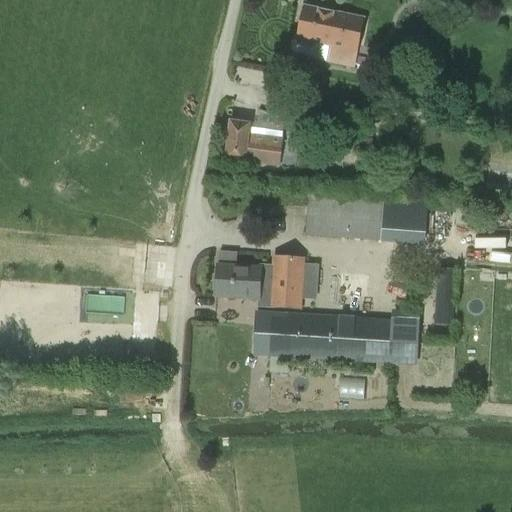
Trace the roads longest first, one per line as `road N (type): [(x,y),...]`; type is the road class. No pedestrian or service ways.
road 1 (unclassified): [(170,415),(175,228),(226,0)]
road 2 (unknown): [(175,228),(461,233)]
road 3 (track): [(0,475),(151,468),(166,449),(170,415)]
